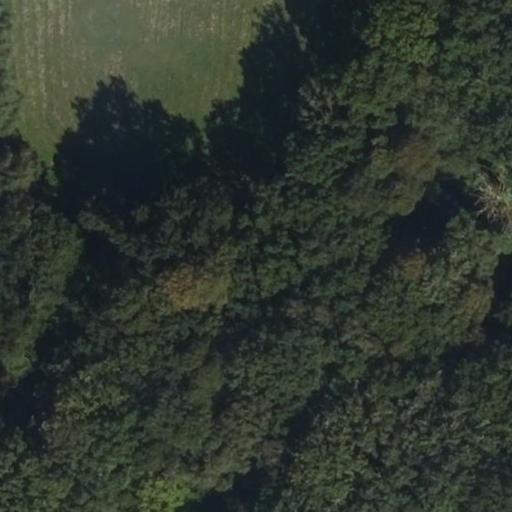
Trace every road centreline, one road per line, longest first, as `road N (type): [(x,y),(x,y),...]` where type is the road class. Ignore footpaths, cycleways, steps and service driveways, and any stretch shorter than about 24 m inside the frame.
road 1 (track): [(0,211),(211,317),(237,282),(309,247),(511,351)]
road 2 (track): [(309,247),(489,0)]
road 3 (track): [(211,317),(65,511)]
